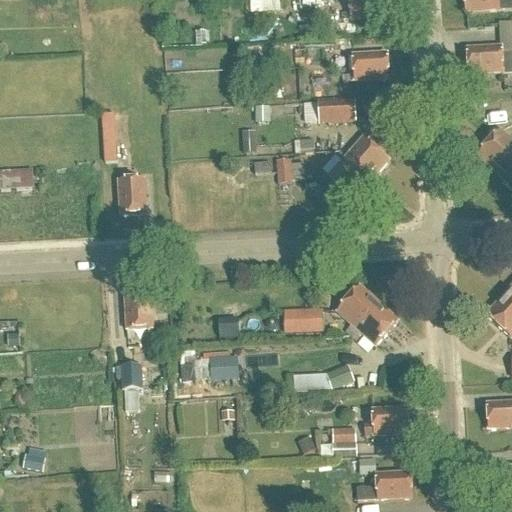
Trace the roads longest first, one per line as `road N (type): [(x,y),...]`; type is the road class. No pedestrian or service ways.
road 1 (residential): [(0,262),(436,240)]
road 2 (residential): [(454,511),(436,240)]
road 3 (residential): [(436,240),(421,0)]
